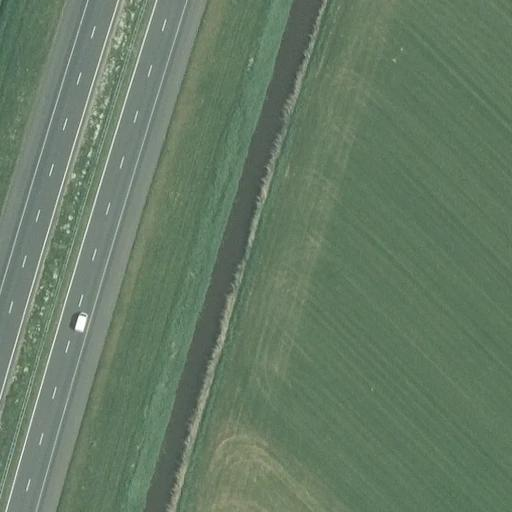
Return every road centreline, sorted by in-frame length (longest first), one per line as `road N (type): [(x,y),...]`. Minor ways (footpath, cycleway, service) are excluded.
road 1 (motorway): [(30,511),(180,0)]
road 2 (motorway): [(96,0),(0,340)]
